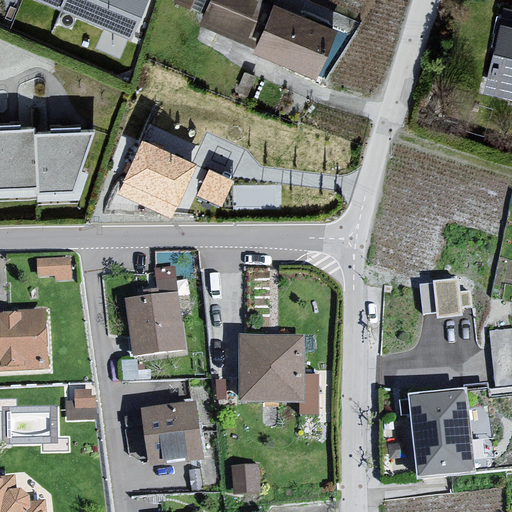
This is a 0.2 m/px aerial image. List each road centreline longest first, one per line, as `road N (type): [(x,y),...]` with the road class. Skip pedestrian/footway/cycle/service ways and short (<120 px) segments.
road 1 (residential): [(0,238),(356,238)]
road 2 (residential): [(356,238),(357,511)]
road 3 (residential): [(426,0),(356,238)]
